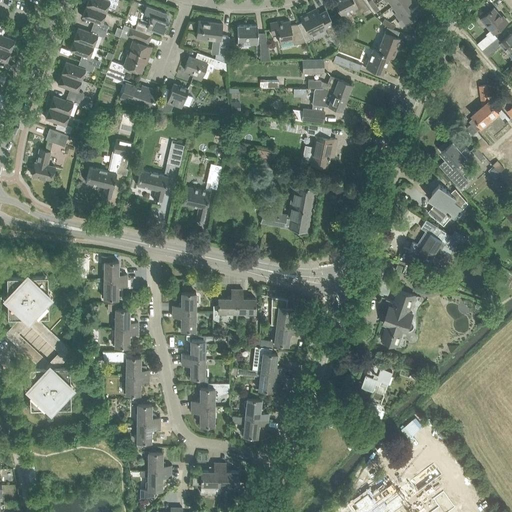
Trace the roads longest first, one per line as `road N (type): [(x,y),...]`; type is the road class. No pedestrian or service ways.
road 1 (tertiary): [(461,0),(423,68),(360,242)]
road 2 (residential): [(193,440),(179,426),(157,332),(154,245)]
road 3 (tertiary): [(279,463),(337,311),(335,286)]
